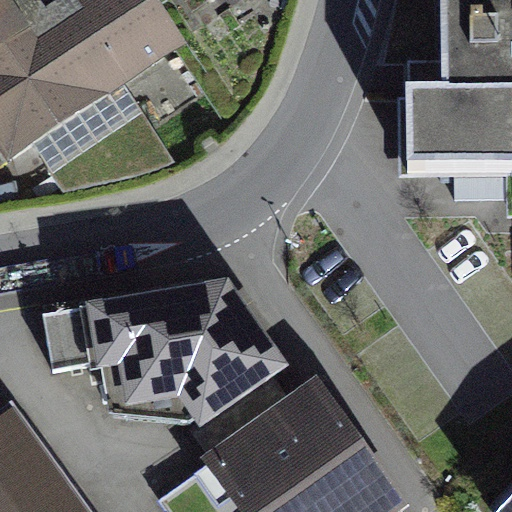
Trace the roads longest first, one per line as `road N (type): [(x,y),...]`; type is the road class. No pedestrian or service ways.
road 1 (residential): [(241,234),(426,511)]
road 2 (residential): [(349,0),(332,72),(241,234)]
road 3 (residential): [(241,234),(0,265)]
road 4 (unknown): [(300,128),(410,192),(511,238)]
